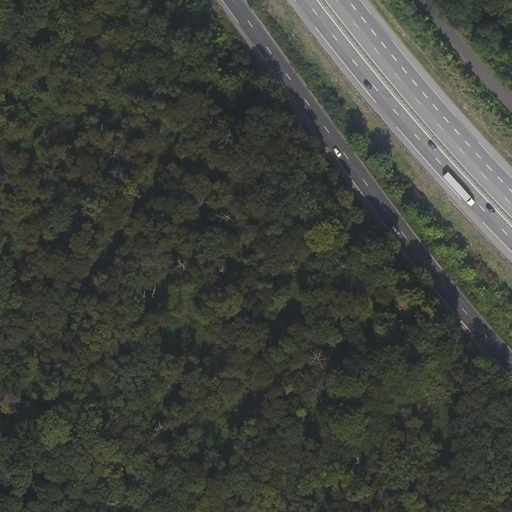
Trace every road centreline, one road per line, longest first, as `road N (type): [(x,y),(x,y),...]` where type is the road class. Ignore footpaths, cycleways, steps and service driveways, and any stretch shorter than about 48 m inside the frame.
road 1 (trunk): [(236,0),(419,258),(511,364)]
road 2 (motorway): [(309,0),(410,128),(511,237)]
road 3 (motorway): [(511,198),(339,0)]
road 4 (track): [(0,400),(194,511)]
road 5 (track): [(511,102),(424,0)]
